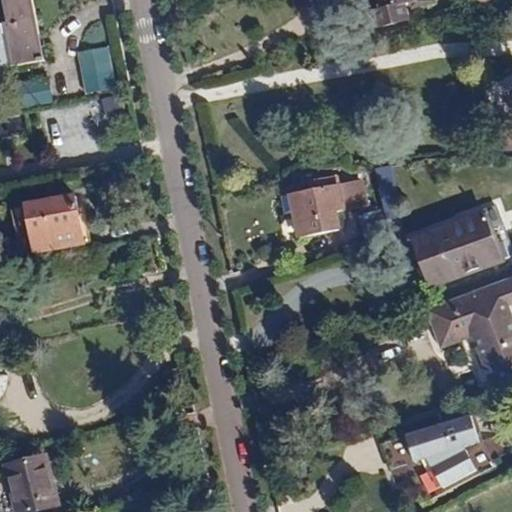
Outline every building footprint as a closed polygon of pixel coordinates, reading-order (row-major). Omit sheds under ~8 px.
[(40,35),(32,0),(5,0),(11,26),(6,27),(8,42),(40,35)] [(376,0),(379,12),(404,6),(417,3),(416,0),(376,0)] [(377,12),(380,27),(407,21),(404,6),(379,12),(377,12)] [(83,51),(84,87),(113,86),(112,50),(83,51)] [(18,85),(25,110),(54,103),(47,77),(18,85)] [(347,215),(342,188),(295,198),(298,212),(303,211),(309,240),(343,233),(339,216),(347,215)] [(78,196),(28,206),(37,253),(88,243),(78,196)] [(448,240),(462,277),(511,258),(511,216),(503,212),(455,231),(457,236),(448,240)] [(477,335),(497,385),(511,379),(511,322),(508,312),(511,310),(511,284),(435,315),(447,346),(477,335)] [(429,439),(439,466),(488,447),(502,441),(492,415),(429,439)] [(488,447),(455,467),(468,488),(500,468),(488,447)] [(48,459),(11,468),(22,511),(41,511),(60,507),(48,459)]
